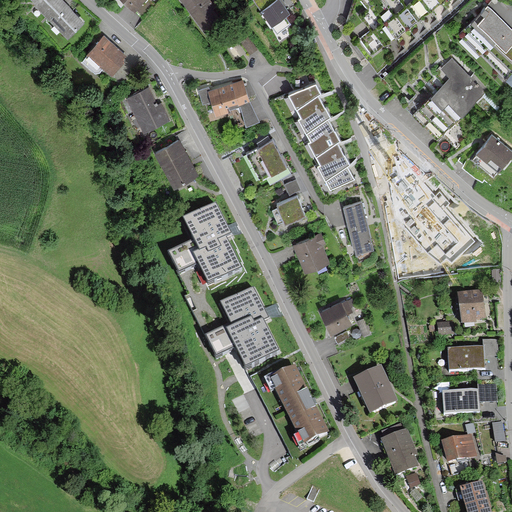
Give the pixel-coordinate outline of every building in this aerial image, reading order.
[(32,0),(69,37),(85,21),(69,4),(64,0),(32,0)] [(124,0),(132,7),(135,9),(142,2),(143,0),(124,0)] [(156,3),(151,0),(146,0),(143,3),(142,2),(135,9),(144,18),(156,3)] [(215,6),(211,0),(183,0),(205,30),(222,19),(213,7),(215,6)] [(272,0),(261,7),(272,24),(277,32),(291,23),(285,15),(290,12),(286,6),(281,0),(272,0)] [(355,0),(344,27),(368,57),(442,0),(355,0)] [(511,27),(488,3),(459,32),(511,84),(511,27)] [(104,33),(87,52),(88,53),(104,66),(113,75),(122,65),(130,56),(104,33)] [(258,48),(249,35),(242,40),(251,53),(258,48)] [(104,66),(88,53),(82,59),(96,71),(100,70),(104,66)] [(443,81),(412,110),(437,138),(485,92),(483,92),(487,88),(473,73),(471,75),(452,57),(442,66),(441,65),(436,69),(439,71),(435,74),(443,81)] [(210,89),(208,89),(212,100),(216,114),(231,110),(230,107),(229,104),(238,101),(239,103),(240,103),(250,100),(243,78),(224,84),(210,89)] [(322,90),(316,80),(289,90),(302,114),(299,116),(311,138),(308,139),(321,162),(318,163),(331,186),(354,176),(349,165),(348,163),(351,161),(340,142),(338,139),(341,137),(330,118),(329,115),(332,114),(320,94),(318,92),(322,90)] [(149,85),(127,96),(144,132),(170,119),(161,101),(158,103),(156,100),(149,85)] [(208,89),(210,89),(209,85),(198,88),(203,103),(212,100),(208,89)] [(260,120),(250,100),(240,103),(241,104),(246,124),(260,120)] [(511,155),(511,149),(493,133),(487,140),(476,152),(498,171),(511,155)] [(258,145),(246,151),(260,178),(287,163),(274,140),(273,137),(258,145)] [(180,138),(155,151),(173,187),(198,174),(193,164),(180,138)] [(297,178),(285,183),(289,193),(301,188),(297,178)] [(297,194),(277,202),(285,222),(306,214),(300,200),(297,194)] [(422,197),(406,213),(433,238),(447,223),(455,231),(462,223),(442,204),(436,210),(422,197)] [(362,200),(344,204),(356,253),(375,249),(362,200)] [(230,232),(215,202),(185,217),(195,239),(170,251),(179,269),(199,260),(209,280),(240,265),(225,234),(230,232)] [(322,231),(293,242),(305,272),(330,262),(323,244),(326,242),(322,231)] [(501,268),(492,268),(493,281),(501,280),(501,268)] [(183,276),(188,296),(206,292),(201,272),(183,276)] [(253,287),(223,302),(232,322),(208,334),(217,353),(236,344),(246,364),(278,349),(263,318),(267,316),(253,287)] [(482,290),(457,294),(462,325),(477,323),(476,321),(487,319),(485,306),(482,290)] [(342,300),(320,310),(331,333),(353,323),(348,313),(353,311),(348,299),(343,302),(342,300)] [(365,316),(357,320),(364,335),(372,332),(365,316)] [(453,322),(437,324),(439,336),(455,334),(453,322)] [(347,330),(335,336),(338,343),(350,337),(347,330)] [(483,341),(483,347),(484,347),(485,357),(499,356),(498,340),(483,341)] [(483,347),(448,350),(450,371),(485,369),(485,359),(485,357),(484,347),(483,347)] [(314,403),(295,366),(273,377),(273,379),(277,377),(282,387),(276,390),(275,391),(297,435),(293,437),(300,450),(320,440),(319,438),(329,433),(314,403)] [(381,367),(353,379),(370,415),(398,403),(388,383),(381,367)] [(276,390),(282,387),(277,377),(273,379),(271,380),(276,390)] [(478,385),(478,390),(479,403),(498,402),(497,384),(478,385)] [(478,390),(442,393),(444,415),(480,412),(479,406),(479,403),(478,390)] [(503,422),(492,423),(495,443),(506,442),(503,422)] [(466,426),(469,435),(472,434),(476,433),(473,424),(466,426)] [(408,429),(381,440),(395,477),(419,468),(414,457),(418,455),(416,450),(408,429)] [(469,435),(442,442),(447,464),(478,456),(472,434),(469,435)] [(506,457),(496,454),(498,465),(507,462),(506,457)] [(417,473),(406,477),(410,488),(421,485),(417,473)] [(484,481),(460,488),(465,507),(489,500),(488,496),(484,481)] [(489,500),(465,507),(466,511),(491,511),(490,508),(492,508),(490,503),(489,500)]
